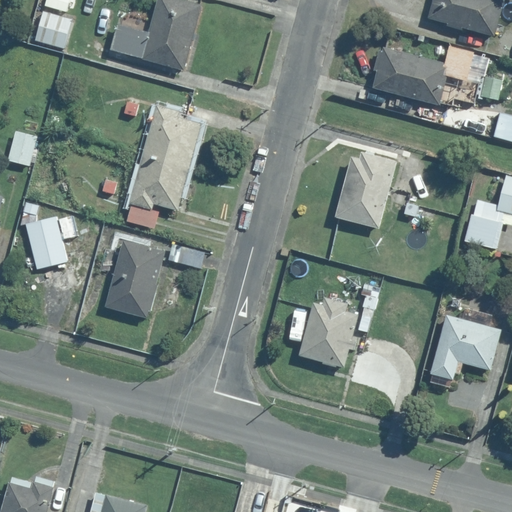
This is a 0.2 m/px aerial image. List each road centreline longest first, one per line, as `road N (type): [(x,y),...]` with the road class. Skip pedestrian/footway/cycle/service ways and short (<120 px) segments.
road 1 (residential): [(208,418),(316,0)]
road 2 (residential): [(511,503),(208,418)]
road 3 (residential): [(208,418),(0,363)]
